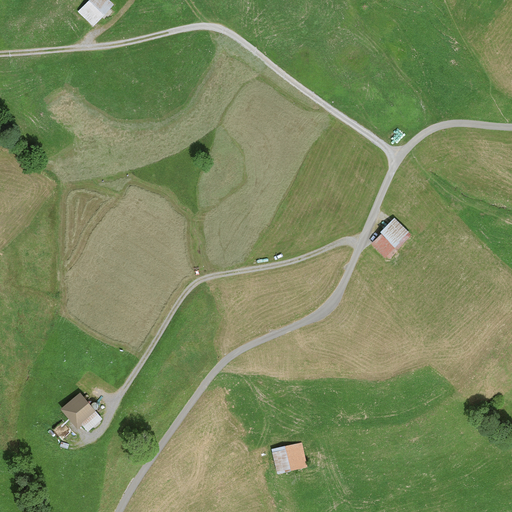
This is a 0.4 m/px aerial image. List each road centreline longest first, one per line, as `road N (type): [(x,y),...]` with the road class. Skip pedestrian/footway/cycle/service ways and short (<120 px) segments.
road 1 (residential): [(119,511),(219,366),(313,315),(339,290),(400,155)]
road 2 (track): [(400,155),(211,28),(0,51)]
road 3 (track): [(78,438),(103,425),(180,293),(199,280),(363,239)]
